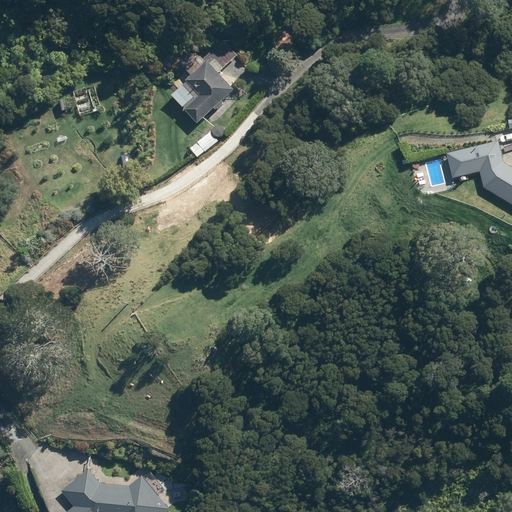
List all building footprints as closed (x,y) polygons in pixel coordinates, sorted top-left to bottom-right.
[(201,67),(189,55),(178,66),(189,76),(184,81),(198,95),(183,110),(197,125),(232,90),(205,63),(201,67)] [(70,98),(59,101),(61,112),(73,109),(70,98)] [(202,138),(189,149),(197,158),(205,152),(219,141),(216,138),(217,138),(218,138),(219,138),(220,137),(221,137),(221,136),(222,136),(223,135),(223,134),(223,133),(224,132),(224,131),(223,130),(223,129),(223,128),(222,127),(221,127),(221,126),(220,126),(219,125),(218,125),(217,125),(216,125),(215,125),(214,126),(213,126),(212,127),(211,128),(211,129),(211,130),(210,131),(210,132),(209,130),(201,137),(202,138)] [(511,166),(503,161),(499,141),(448,153),(454,177),(480,171),(485,189),(511,205),(511,166)] [(88,469),(61,491),(74,507),(67,511),(166,511),(169,509),(142,476),(129,486),(100,483),(88,469)]
